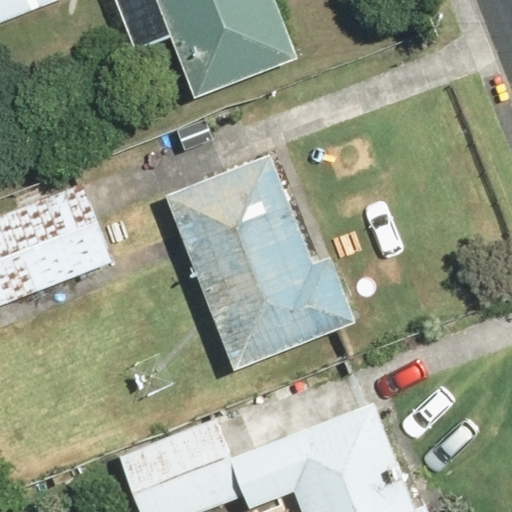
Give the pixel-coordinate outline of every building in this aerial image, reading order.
[(0,0),(0,26),(64,0),(0,0)] [(286,0),(174,0),(215,95),(310,55),(286,0)] [(250,374),(354,332),(379,322),(351,252),(326,262),(282,153),(178,195),(250,374)] [(100,180),(0,217),(0,289),(4,301),(128,255),(100,180)] [(443,511),(396,394),(248,453),(234,417),(134,456),(156,511),(220,511),(262,496),(268,511),(311,494),(317,511),(443,511)]
